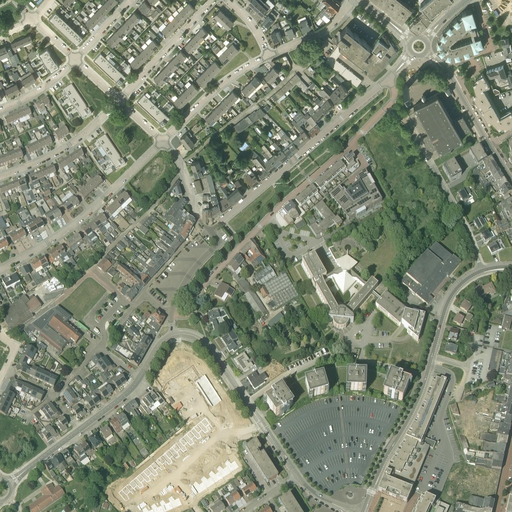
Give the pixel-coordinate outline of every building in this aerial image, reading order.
[(69,4),(72,0),(64,0),(63,2),(70,9),(72,6),(69,4)] [(113,5),(108,0),(106,0),(107,0),(103,4),(109,10),(113,5)] [(267,0),(262,5),(257,11),(262,16),(269,7),(271,9),(274,5),(268,0),(267,0)] [(327,5),(331,0),(321,0),(317,6),(319,8),(324,3),(327,5)] [(331,0),(327,5),(324,8),(323,8),(318,15),(321,18),(324,14),(328,18),(340,3),(336,0),(331,0)] [(401,0),(374,0),(401,21),(411,8),(401,0)] [(420,17),(426,23),(430,19),(431,17),(429,16),(442,5),(442,6),(443,5),(442,5),(448,0),(425,0),(419,6),(422,9),(418,12),(421,15),(419,16),(420,17)] [(257,11),(262,5),(258,1),(252,7),(257,11)] [(150,7),(148,5),(144,2),(139,7),(147,15),(149,12),(148,10),(150,7)] [(184,7),(189,13),(194,8),(191,6),(192,6),(188,2),(184,7)] [(104,14),(109,10),(103,4),(99,9),(104,14)] [(189,13),(184,7),(183,7),(179,12),(185,17),(189,13)] [(100,19),(104,14),(99,9),(94,13),(100,19)] [(50,20),(56,14),(52,10),(46,17),(50,20)] [(218,20),(224,14),(219,10),(217,12),(213,16),(218,20)] [(477,30),(475,23),(471,10),(461,13),(461,14),(449,24),(445,28),(442,32),(439,37),(437,40),(436,46),(437,50),(441,55),(445,57),(444,58),(450,59),(454,59),(474,53),(474,51),(483,48),(477,30)] [(130,17),(136,22),(140,18),(134,12),(130,17)] [(185,17),(179,12),(178,12),(175,16),(180,22),(185,17)] [(50,20),(54,24),(60,17),(56,13),(56,14),(50,20)] [(96,23),(100,19),(94,13),(90,18),(96,23)] [(223,25),(229,18),(224,14),(218,20),(223,25)] [(273,20),(268,15),(262,22),(267,27),(273,20)] [(426,24),(426,23),(420,17),(419,16),(418,15),(413,21),(409,27),(415,31),(418,31),(423,27),(426,24)] [(180,22),(175,16),(174,17),(170,21),(176,26),(180,22)] [(54,24),(58,27),(64,21),(60,17),(54,24)] [(125,22),(131,27),(136,22),(130,17),(125,22)] [(91,28),(96,23),(90,18),(85,22),(89,26),(91,28)] [(229,18),(223,25),(228,29),(231,26),(231,25),(233,23),(229,18)] [(310,28),(306,19),(298,22),(302,31),(310,28)] [(68,25),(64,21),(58,27),(62,31),(68,25)] [(172,31),(176,26),(170,21),(166,26),(172,31)] [(130,33),(133,30),(131,27),(125,22),(120,26),(126,32),(127,31),(130,33)] [(160,30),(154,24),(151,27),(156,33),(160,30)] [(66,35),(72,28),(68,25),(62,31),(66,35)] [(294,34),(291,27),(290,27),(289,25),(283,27),(288,37),(294,34)] [(124,34),(126,32),(120,26),(116,31),(122,37),(124,39),(127,37),(124,34)] [(172,31),(166,26),(161,30),(165,34),(167,36),(172,31)] [(198,32),(204,38),(208,33),(202,27),(198,32)] [(366,54),(371,48),(345,27),(341,33),(338,31),(331,39),(327,36),(323,38),(332,45),(334,42),(338,45),(346,51),(350,54),(350,55),(354,58),(354,57),(358,60),(358,61),(362,65),(369,56),(366,54)] [(70,39),(76,32),(72,28),(66,35),(70,39)] [(117,42),(122,37),(116,31),(111,36),(117,42)] [(274,41),(281,38),(277,31),(271,34),(274,41)] [(76,32),(70,39),(74,43),(80,36),(76,32)] [(193,37),(199,42),(204,38),(198,32),(193,37)] [(20,38),(23,44),(30,41),(31,44),(34,43),(30,35),(24,37),(20,38)] [(113,46),(117,42),(111,36),(107,41),(113,46)] [(501,38),(504,49),(504,54),(505,58),(508,57),(508,59),(511,58),(511,56),(511,53),(508,53),(507,46),(510,45),(510,43),(511,42),(511,36),(508,37),(507,36),(505,36),(504,38),(501,38)] [(195,47),(199,42),(193,37),(189,42),(195,47)] [(16,47),(23,44),(20,38),(17,40),(11,43),(15,52),(18,51),(16,47)] [(156,43),(153,40),(153,39),(148,44),(154,50),(158,45),(156,43)] [(228,48),(234,54),(238,49),(236,47),(238,44),(234,40),(230,43),(229,41),(225,45),(228,48)] [(387,47),(379,40),(372,48),(371,48),(366,54),(369,56),(373,59),(364,70),(369,73),(368,75),(372,79),(371,80),(372,80),(384,67),(383,68),(382,67),(386,61),(387,62),(396,53),(396,52),(397,51),(396,49),(394,50),(393,47),(393,48),(394,48),(393,47),(394,47),(391,42),(390,43),(390,42),(390,43),(387,47)] [(190,52),(195,47),(189,42),(184,46),(190,52)] [(149,54),(154,50),(148,44),(143,49),(149,54)] [(346,51),(338,45),(335,48),(325,61),(325,62),(356,87),(362,80),(335,59),(343,50),(346,52),(346,51)] [(0,59),(0,60),(7,57),(7,58),(10,56),(5,46),(0,48),(0,59)] [(43,58),(50,53),(47,48),(40,54),(43,58)] [(234,54),(228,48),(223,52),(229,58),(234,54)] [(28,54),(30,59),(37,52),(35,51),(33,49),(28,54)] [(145,59),(149,54),(143,49),(139,54),(145,59)] [(224,63),(229,58),(223,52),(220,50),(216,54),(222,60),(224,63)] [(176,55),(182,61),(186,56),(180,51),(176,55)] [(50,53),(43,58),(43,59),(46,63),(53,57),(50,53)] [(100,67),(106,60),(100,54),(93,61),(100,67)] [(140,64),(145,59),(139,54),(135,58),(140,64)] [(18,65),(17,63),(13,55),(9,57),(14,67),(18,65)] [(177,66),(182,61),(176,55),(171,60),(177,66)] [(50,67),(57,61),(53,57),(46,63),(50,67)] [(136,68),(140,64),(135,58),(130,63),(133,66),(134,66),(136,68)] [(106,73),(113,66),(106,60),(100,67),(106,73)] [(173,70),(177,66),(171,60),(167,65),(173,70)] [(54,71),(60,65),(57,61),(50,67),(54,71)] [(210,65),(216,72),(220,67),(218,64),(214,61),(210,65)] [(25,74),(31,83),(36,80),(32,73),(35,72),(28,62),(25,65),(28,70),(29,70),(30,71),(25,74)] [(168,75),(173,70),(167,65),(163,69),(168,75)] [(211,76),(216,72),(210,65),(205,70),(211,76)] [(113,66),(106,73),(112,79),(119,72),(113,66)] [(511,75),(510,70),(509,71),(505,72),(505,71),(503,66),(496,68),(495,68),(487,71),(489,78),(495,76),(496,78),(498,77),(499,80),(507,77),(510,88),(511,87),(511,75)] [(269,72),(274,77),(279,72),(276,69),(273,67),(269,72)] [(168,75),(163,69),(158,74),(164,80),(166,77),(168,75)] [(207,81),(211,76),(205,70),(200,74),(207,81)] [(119,72),(112,79),(119,85),(125,78),(119,72)] [(271,83),(276,79),(274,77),(269,72),(264,76),(266,78),(266,79),(269,82),(271,83)] [(334,89),(342,97),(348,91),(341,84),(341,83),(344,80),(337,73),(331,80),(337,86),(334,89)] [(26,87),(31,83),(25,74),(20,77),(22,79),(21,80),(26,87)] [(160,84),(164,80),(158,74),(154,79),(160,84)] [(202,85),(207,81),(200,74),(196,79),(199,83),(200,83),(202,85)] [(486,79),(483,74),(477,78),(478,80),(474,83),(476,91),(477,93),(474,94),(481,107),(482,106),(484,109),(483,110),(490,122),(492,120),(494,122),(500,128),(504,126),(505,128),(511,124),(511,111),(500,117),(484,88),(489,85),(486,79)] [(251,81),(256,86),(261,81),(258,78),(257,78),(255,76),(251,81)] [(66,87),(71,93),(79,87),(73,81),(66,87)] [(254,93),(258,88),(256,86),(251,81),(246,85),(254,93)] [(9,84),(14,93),(20,90),(16,83),(14,84),(13,82),(9,84)] [(187,88),(193,94),(198,89),(195,87),(196,87),(192,83),(187,88)] [(8,96),(14,93),(9,84),(6,86),(7,88),(5,89),(8,96)] [(98,98),(103,94),(94,85),(87,92),(92,97),(95,95),(98,98)] [(249,97),(254,93),(246,85),(242,90),(244,92),(247,95),(249,97)] [(342,97),(334,89),(331,92),(325,86),(321,90),(326,95),(330,99),(332,97),(337,102),(342,97)] [(84,94),(79,87),(71,93),(77,100),(84,94)] [(453,145),(462,140),(460,136),(470,130),(462,116),(452,121),(439,99),(452,92),(449,87),(446,89),(445,89),(413,107),(414,107),(416,113),(414,114),(416,116),(418,115),(429,134),(421,139),(429,153),(437,149),(439,153),(449,148),(449,149),(450,149),(451,149),(451,150),(451,149),(452,149),(453,149),(453,148),(453,147),(453,146),(453,145)] [(189,98),(193,94),(187,88),(183,92),(189,98)] [(228,96),(234,101),(238,97),(233,91),(228,96)] [(184,103),(189,98),(183,92),(178,97),(184,103)] [(82,107),(90,101),(84,94),(77,100),(82,107)] [(138,102),(145,108),(152,101),(145,95),(138,102)] [(328,100),(330,99),(326,95),(320,101),(330,110),(334,106),(328,100)] [(229,106),(234,101),(228,96),(223,100),(229,106)] [(184,103),(178,97),(177,97),(174,101),(173,101),(177,105),(180,107),(184,103)] [(40,102),(44,108),(47,106),(49,108),(52,107),(46,98),(40,102)] [(227,108),(229,106),(223,100),(219,105),(225,110),(226,111),(228,109),(227,108)] [(90,101),(82,107),(88,114),(95,107),(90,101)] [(158,107),(152,101),(145,108),(151,114),(158,107)] [(326,114),(330,110),(320,101),(317,104),(316,104),(318,106),(325,113),(326,114)] [(44,108),(40,102),(35,106),(40,114),(46,110),(44,108)] [(220,115),(225,110),(219,105),(214,109),(220,115)] [(325,113),(318,106),(315,110),(321,116),(325,113)] [(157,120),(164,113),(158,107),(151,114),(157,120)] [(321,116),(315,110),(312,107),(308,111),(318,120),(321,116)] [(255,112),(260,116),(261,117),(265,113),(260,108),(255,112)] [(23,112),(25,118),(29,116),(30,120),(33,118),(29,109),(23,112)] [(215,120),(220,115),(214,109),(210,114),(215,120)] [(255,112),(255,111),(248,115),(254,121),(260,116),(255,112)] [(19,121),(25,118),(23,112),(16,114),(19,121)] [(171,119),(164,113),(157,120),(164,126),(171,119)] [(283,128),(287,124),(277,113),(272,117),(283,128)] [(13,123),(19,121),(16,114),(10,117),(13,123)] [(211,124),(215,120),(210,114),(205,118),(211,124)] [(296,122),(299,126),(303,122),(295,114),(292,118),(296,122)] [(249,125),(254,121),(248,115),(248,116),(247,116),(243,119),(249,125)] [(9,125),(13,123),(10,117),(4,120),(7,126),(4,127),(7,132),(9,131),(8,129),(11,128),(9,125)] [(320,129),(310,117),(306,120),(310,125),(306,128),(308,130),(308,131),(312,136),(320,129)] [(244,128),(249,125),(243,119),(238,122),(244,128)] [(239,132),(244,128),(238,122),(233,126),(239,132)] [(304,130),(299,126),(296,122),(294,125),(298,129),(301,133),(299,134),(306,141),(310,137),(304,130)] [(59,131),(63,137),(69,134),(64,127),(61,129),(59,131)] [(105,134),(111,141),(118,135),(113,128),(105,134)] [(58,141),(63,137),(59,131),(54,134),(58,141)] [(184,143),(190,138),(186,133),(180,138),(184,143)] [(286,134),(285,133),(280,137),(282,139),(285,141),(287,144),(288,144),(289,144),(295,152),(299,148),(299,147),(292,140),(289,137),(286,134)] [(306,141),(299,134),(292,140),(299,147),(306,141)] [(116,147),(124,141),(118,135),(111,141),(116,147)] [(14,152),(17,160),(23,158),(21,153),(24,152),(23,147),(22,147),(22,146),(18,137),(14,138),(18,148),(13,150),(13,151),(14,151),(14,152)] [(43,140),(47,147),(52,144),(49,137),(43,140)] [(190,138),(184,143),(188,149),(190,147),(194,144),(190,138)] [(47,147),(43,140),(37,143),(41,150),(47,147)] [(116,147),(122,154),(129,148),(124,141),(116,147)] [(288,156),(282,149),(282,150),(274,142),(272,144),(275,147),(279,152),(277,153),(275,152),(282,161),(288,156)] [(30,155),(35,153),(32,145),(31,143),(25,146),(26,148),(30,155)] [(35,153),(41,150),(37,143),(34,144),(32,145),(35,153)] [(291,155),(295,152),(289,144),(288,144),(287,144),(282,149),(288,156),(289,156),(291,154),(291,155)] [(487,161),(487,160),(479,147),(469,153),(477,167),(487,161)] [(129,148),(122,154),(127,161),(135,155),(129,148)] [(282,161),(275,152),(274,153),(276,154),(273,156),(266,148),(264,150),(265,152),(276,166),(282,161)] [(74,154),(78,160),(81,158),(83,161),(86,159),(80,151),(74,154)] [(17,160),(14,152),(8,155),(11,162),(17,160)] [(264,162),(258,155),(254,152),(252,154),(255,157),(252,160),(257,166),(259,164),(263,169),(261,170),(262,171),(259,174),(258,173),(256,175),(255,174),(254,174),(259,180),(271,171),(264,162)] [(271,171),(276,166),(265,152),(263,154),(263,155),(267,160),(264,162),(271,171)] [(72,163),(78,160),(74,154),(69,158),(72,163)] [(5,165),(11,162),(8,155),(3,157),(5,165)] [(343,166),(346,169),(347,171),(351,168),(350,167),(354,163),(352,161),(355,159),(352,155),(349,157),(347,155),(342,159),(346,163),(343,166)] [(67,167),(72,163),(69,158),(63,161),(67,167)] [(487,161),(477,167),(481,172),(494,164),(490,158),(487,161)] [(193,170),(204,165),(203,162),(201,162),(201,160),(190,164),(193,170)] [(229,167),(224,160),(220,162),(226,170),(229,167)] [(63,161),(58,165),(63,174),(65,172),(64,169),(67,167),(63,161)] [(461,176),(453,162),(442,168),(450,182),(461,176)] [(346,169),(343,166),(340,163),(340,164),(340,165),(339,164),(336,167),(341,173),(346,169)] [(477,167),(471,171),(483,189),(490,185),(492,184),(491,181),(501,175),(497,169),(494,164),(481,172),(477,167)] [(204,165),(193,170),(195,176),(206,171),(204,165)] [(47,170),(50,176),(53,174),(55,178),(57,176),(53,167),(47,170)] [(336,167),(336,168),(335,167),(331,170),(332,171),(337,177),(341,173),(336,167)] [(44,178),(50,176),(47,170),(41,172),(44,179),(44,178)] [(253,186),(259,180),(254,174),(252,171),(245,177),(248,181),(253,186)] [(332,171),(331,172),(331,171),(327,174),(328,175),(328,174),(333,180),(337,177),(332,171)] [(368,178),(367,175),(365,171),(355,179),(357,181),(355,182),(359,189),(356,190),(355,188),(355,189),(348,195),(343,190),(344,191),(343,192),(339,188),(329,196),(343,213),(342,214),(348,221),(356,216),(355,215),(364,210),(365,211),(382,202),(374,187),(372,188),(367,179),(368,178)] [(45,182),(44,178),(44,179),(41,172),(35,175),(38,181),(40,180),(42,184),(43,183),(44,187),(47,185),(45,182)] [(95,175),(97,177),(98,178),(99,179),(101,181),(104,178),(99,172),(95,175)] [(328,174),(328,175),(327,175),(326,174),(323,177),(324,178),(329,184),(333,180),(328,174)] [(33,187),(35,190),(40,187),(38,181),(35,175),(29,178),(33,187)] [(239,198),(233,191),(229,194),(223,186),(228,183),(228,182),(232,180),(229,175),(219,181),(222,185),(220,186),(226,197),(227,197),(232,203),(239,198)] [(492,188),(504,180),(501,175),(491,181),(492,184),(490,185),(492,188)] [(93,181),(98,187),(103,183),(97,177),(93,181)] [(324,178),(323,179),(322,178),(319,181),(320,182),(325,187),(329,184),(324,178)] [(18,182),(20,188),(24,187),(25,190),(28,189),(24,180),(18,182)] [(495,193),(508,185),(504,180),(492,188),(495,193)] [(93,192),(98,187),(93,181),(88,186),(93,192)] [(14,190),(20,188),(18,182),(12,184),(14,190)] [(320,182),(319,182),(318,182),(315,184),(320,191),(325,187),(320,182)] [(8,193),(14,190),(12,184),(5,187),(8,193)] [(69,187),(75,193),(77,191),(71,185),(69,187)] [(504,201),(510,198),(508,195),(511,192),(508,185),(495,193),(490,196),(492,199),(497,196),(498,194),(499,193),(501,193),(503,198),(504,201)] [(83,190),(82,188),(80,186),(78,188),(81,192),(79,194),(84,200),(89,196),(83,190)] [(88,186),(85,188),(84,186),(82,188),(83,190),(89,196),(93,192),(88,186)] [(176,188),(173,186),(169,192),(171,194),(179,200),(180,197),(182,197),(179,189),(177,189),(177,188),(176,188)] [(222,211),(232,203),(227,197),(226,197),(220,186),(218,188),(223,195),(221,196),(222,197),(219,199),(218,197),(217,198),(216,198),(216,199),(220,207),(222,211)] [(75,194),(75,193),(69,187),(67,190),(70,193),(73,196),(75,194)] [(243,194),(239,188),(237,187),(235,189),(233,188),(232,189),(233,190),(233,191),(239,198),(243,194)] [(309,191),(314,197),(318,193),(312,187),(309,190),(309,191)] [(471,194),(468,188),(458,194),(463,203),(469,200),(467,196),(471,194)] [(309,191),(308,190),(305,193),(305,194),(305,195),(304,195),(309,201),(314,197),(309,191)] [(216,198),(217,198),(215,192),(211,192),(210,197),(210,199),(212,199),(213,203),(212,204),(213,206),(212,207),(215,210),(215,211),(217,214),(222,211),(220,207),(216,199),(216,198)] [(120,198),(125,203),(130,199),(124,194),(120,198)] [(304,195),(305,195),(304,194),(300,197),(301,198),(300,198),(305,204),(309,201),(304,195)] [(210,218),(210,199),(210,197),(208,197),(208,195),(202,195),(202,218),(210,218)] [(79,204),(73,196),(67,200),(73,209),(79,204)] [(73,209),(67,200),(63,203),(62,202),(60,203),(56,197),(54,198),(59,206),(62,205),(68,213),(73,209)] [(57,208),(59,206),(54,198),(51,200),(56,207),(50,211),(52,214),(56,220),(62,217),(57,208)] [(125,203),(120,198),(115,202),(121,208),(123,210),(127,206),(125,203)] [(300,198),(296,200),(297,201),(296,202),(295,201),(301,208),(305,204),(300,198)] [(504,211),(511,207),(511,199),(511,200),(510,198),(504,201),(505,201),(500,204),(504,211)] [(178,214),(181,211),(184,207),(187,203),(181,200),(178,205),(174,211),(178,214)] [(116,212),(121,208),(115,202),(111,207),(116,212)] [(166,220),(174,226),(188,236),(188,235),(193,228),(178,214),(174,211),(178,205),(175,203),(166,215),(169,216),(166,220)] [(295,209),(290,203),(282,210),(283,211),(282,212),(286,217),(283,219),(289,226),(293,224),(293,223),(292,221),(298,217),(294,210),(295,209)] [(336,219),(322,203),(313,210),(314,210),(316,208),(320,212),(318,213),(325,221),(320,225),(318,223),(313,226),(314,226),(310,228),(316,238),(320,235),(321,236),(334,225),(336,228),(342,224),(337,218),(336,219)] [(112,217),(116,212),(111,207),(106,211),(112,217)] [(505,220),(511,217),(511,207),(504,211),(501,213),(505,220)] [(42,217),(38,210),(35,211),(39,218),(35,220),(33,217),(31,218),(38,231),(44,227),(39,218),(42,217)] [(178,214),(193,228),(195,223),(181,211),(178,214)] [(56,220),(52,214),(46,218),(49,224),(56,220)] [(97,219),(104,228),(107,231),(111,228),(109,226),(110,225),(106,221),(107,221),(102,215),(97,219)] [(511,228),(511,217),(505,220),(499,222),(501,226),(498,227),(500,233),(503,231),(511,228)] [(31,234),(38,231),(31,218),(26,221),(26,220),(22,222),(24,227),(25,227),(27,226),(31,234)] [(482,220),(481,218),(473,222),(478,230),(485,226),(485,224),(482,220)] [(99,232),(104,228),(97,219),(92,223),(97,229),(99,232)] [(24,227),(22,222),(21,220),(18,222),(21,228),(17,230),(15,226),(13,227),(13,228),(20,240),(26,237),(21,228),(24,227)] [(87,227),(92,233),(97,229),(92,223),(87,227)] [(146,229),(142,226),(139,230),(145,236),(149,232),(146,229)] [(172,231),(184,242),(188,236),(174,226),(171,230),(171,231),(172,231)] [(93,244),(91,241),(96,237),(92,233),(87,227),(82,231),(87,237),(88,238),(85,240),(91,247),(93,244)] [(174,253),(180,246),(172,239),(157,227),(156,229),(160,233),(159,234),(163,237),(160,240),(160,241),(174,253)] [(14,244),(20,240),(13,228),(10,229),(12,233),(9,235),(14,244)] [(184,242),(172,231),(170,233),(174,236),(172,239),(180,246),(184,242)] [(491,239),(487,232),(481,235),(482,238),(482,239),(483,239),(485,243),(491,239)] [(91,247),(85,240),(83,242),(78,235),(72,239),(78,248),(84,243),(88,249),(91,247)] [(72,252),(78,248),(72,239),(66,243),(71,250),(68,252),(71,257),(74,255),(72,252)] [(8,247),(5,240),(0,242),(0,246),(2,250),(8,247)] [(171,257),(174,253),(160,241),(159,241),(160,242),(157,246),(165,254),(162,252),(160,250),(159,251),(169,259),(171,257)] [(262,262),(265,260),(258,249),(255,245),(252,241),(239,253),(243,257),(254,270),(260,264),(262,262)] [(502,249),(498,242),(488,248),(488,247),(487,248),(491,255),(502,249)] [(121,243),(117,247),(122,252),(126,248),(121,243)] [(401,283),(416,296),(427,305),(433,299),(429,296),(446,276),(448,278),(461,262),(453,256),(451,257),(435,244),(427,253),(427,252),(401,283)] [(71,257),(68,252),(66,254),(61,247),(55,251),(63,263),(63,262),(65,261),(64,259),(67,257),(69,260),(72,258),(71,257)] [(64,264),(63,262),(63,263),(55,251),(49,255),(50,256),(48,258),(51,264),(54,262),(55,263),(58,261),(61,266),(64,264)] [(168,261),(169,259),(159,251),(158,252),(160,254),(157,258),(165,264),(168,261)] [(165,264),(157,258),(151,252),(149,254),(154,259),(152,261),(161,269),(165,264)] [(144,263),(146,261),(140,255),(140,256),(137,253),(136,255),(138,257),(144,263)] [(232,262),(239,268),(242,265),(245,269),(248,267),(244,262),(237,256),(232,262)] [(149,281),(156,274),(148,266),(144,263),(138,257),(135,260),(144,268),(148,272),(144,276),(149,281)] [(353,320),(352,319),(351,318),(372,294),(373,292),(377,287),(371,281),(367,286),(350,272),(356,265),(347,257),(336,263),(341,271),(326,279),(314,257),(302,264),(312,283),(311,284),(314,289),(316,289),(331,316),(330,317),(329,317),(329,318),(328,318),(328,319),(328,320),(328,321),(332,321),(333,325),(334,328),(337,329),(340,330),(343,330),(346,329),(348,326),(348,323),(353,323),(353,322),(353,321),(353,320)] [(38,261),(41,268),(48,264),(44,258),(38,261)] [(104,274),(111,266),(104,259),(97,267),(104,274)] [(43,270),(41,268),(38,261),(32,265),(37,274),(34,275),(40,285),(48,280),(46,277),(42,279),(41,277),(40,278),(37,273),(40,271),(42,275),(45,274),(43,270)] [(156,274),(161,269),(152,261),(148,266),(156,274)] [(228,268),(235,273),(239,268),(232,262),(228,268)] [(134,285),(138,281),(128,272),(121,266),(117,270),(125,277),(124,278),(125,280),(132,286),(134,285)] [(269,266),(252,277),(259,288),(276,277),(269,266)] [(30,275),(29,273),(26,268),(20,271),(27,284),(31,281),(28,276),(30,275)] [(144,276),(142,274),(140,277),(131,269),(128,271),(128,272),(138,281),(144,287),(149,281),(144,276)] [(20,282),(18,278),(15,274),(8,278),(9,280),(6,281),(5,279),(2,281),(2,280),(7,289),(16,284),(20,282)] [(235,281),(237,283),(240,280),(237,276),(236,274),(232,277),(235,281)] [(285,274),(264,286),(277,308),(298,296),(285,274)] [(36,287),(40,285),(34,275),(31,277),(36,287)] [(241,288),(244,292),(246,294),(244,296),(259,319),(268,314),(252,290),(243,278),(240,280),(237,283),(241,288)] [(138,294),(141,291),(144,287),(138,281),(134,285),(136,287),(133,290),(138,294)] [(235,291),(225,286),(221,283),(219,286),(220,287),(215,296),(221,300),(225,294),(231,297),(235,291)] [(496,293),(493,289),(491,284),(482,288),(482,287),(476,289),(480,298),(490,293),(491,295),(496,293)] [(120,293),(126,287),(125,287),(123,285),(121,285),(117,289),(120,293)] [(263,286),(258,289),(264,298),(268,295),(263,286)] [(129,288),(128,290),(125,293),(127,295),(125,297),(131,303),(138,294),(133,290),(132,291),(129,288)] [(381,299),(373,292),(372,294),(380,301),(376,306),(380,310),(382,308),(384,310),(383,312),(384,310),(387,312),(385,314),(391,319),(393,318),(395,320),(394,321),(395,320),(398,322),(396,323),(399,326),(402,323),(403,324),(405,324),(404,326),(404,327),(408,330),(407,333),(408,333),(410,335),(412,337),(417,342),(424,316),(413,313),(413,312),(403,303),(400,306),(386,294),(381,299)] [(20,299),(32,315),(42,307),(35,298),(34,298),(29,302),(24,295),(20,299)] [(33,317),(32,315),(20,299),(0,313),(7,325),(12,333),(33,317)] [(472,307),(469,305),(465,302),(464,302),(465,303),(461,309),(460,308),(461,309),(460,309),(467,313),(472,307)] [(511,310),(511,302),(506,305),(506,306),(502,307),(501,315),(511,310)] [(34,328),(62,351),(71,340),(76,344),(82,337),(66,324),(72,317),(58,306),(50,310),(30,325),(34,328)] [(220,318),(218,311),(206,315),(208,322),(211,321),(212,323),(211,324),(212,324),(215,333),(215,334),(222,331),(221,326),(218,327),(217,322),(216,322),(215,319),(220,318)] [(147,312),(147,313),(139,321),(141,322),(144,319),(146,321),(150,316),(147,312)] [(152,326),(161,316),(157,312),(149,319),(151,322),(149,324),(148,325),(151,327),(152,327),(152,326)] [(272,329),(285,318),(281,313),(268,324),(272,329)] [(161,316),(152,326),(152,327),(155,330),(154,331),(151,330),(147,337),(153,341),(154,337),(155,335),(156,333),(157,333),(165,319),(161,316)] [(464,319),(461,318),(457,316),(453,323),(460,326),(464,319)] [(502,331),(506,331),(506,330),(511,331),(511,325),(511,317),(505,316),(502,331)] [(132,326),(129,329),(138,337),(139,337),(138,333),(132,326)] [(32,332),(29,327),(24,331),(28,335),(32,332)] [(226,333),(227,334),(221,339),(226,347),(227,346),(228,348),(227,349),(229,352),(232,350),(234,353),(238,350),(242,347),(240,345),(236,347),(233,342),(238,338),(232,329),(226,333)] [(468,335),(469,332),(457,329),(456,332),(451,330),(448,340),(456,342),(458,336),(461,337),(462,333),(468,335)] [(153,341),(147,337),(145,339),(142,337),(141,338),(143,340),(142,341),(141,340),(139,343),(141,344),(140,344),(148,348),(151,342),(153,341)] [(148,348),(140,344),(140,345),(137,343),(137,345),(133,343),(132,347),(137,350),(145,354),(148,348)] [(457,349),(451,347),(447,346),(445,353),(455,356),(457,349)] [(24,351),(37,357),(38,355),(36,354),(37,351),(34,350),(32,349),(27,347),(26,349),(25,348),(24,351)] [(142,360),(145,354),(137,350),(134,356),(142,360)] [(511,354),(493,350),(490,363),(489,369),(488,372),(497,374),(504,375),(511,377),(511,354)] [(36,359),(37,357),(24,351),(22,354),(24,354),(23,356),(28,359),(32,361),(33,358),(36,359)] [(249,360),(244,353),(234,360),(238,365),(239,364),(245,372),(253,366),(251,363),(248,364),(246,362),(249,360)] [(26,364),(28,359),(23,356),(19,364),(20,365),(21,368),(26,366),(26,364)] [(97,364),(102,360),(99,356),(92,362),(90,363),(91,364),(92,363),(95,366),(97,364)] [(142,360),(134,356),(133,357),(130,362),(130,363),(138,367),(142,360)] [(99,370),(108,363),(104,358),(102,360),(97,364),(95,366),(97,369),(98,368),(99,370)] [(108,370),(111,367),(108,363),(99,370),(100,371),(101,370),(104,373),(108,369),(108,370)] [(32,370),(27,367),(26,366),(21,368),(22,370),(21,372),(29,376),(32,370)] [(34,378),(39,368),(37,367),(37,369),(33,367),(32,370),(29,376),(34,378)] [(39,380),(43,372),(40,370),(41,368),(39,368),(34,378),(39,380)] [(44,383),(49,373),(47,372),(46,373),(43,372),(39,380),(44,383)] [(49,385),(53,376),(50,375),(50,373),(49,373),(44,383),(49,385)] [(116,378),(122,386),(126,382),(121,376),(119,373),(115,376),(117,378),(116,378)] [(256,373),(247,379),(254,388),(255,390),(265,383),(264,381),(268,379),(264,374),(259,377),(256,373)] [(354,374),(352,374),(347,374),(346,388),(349,388),(349,390),(360,390),(360,388),(364,389),(365,375),(354,374)] [(389,375),(390,376),(389,378),(383,394),(391,397),(391,398),(394,399),(394,398),(402,401),(409,383),(410,384),(410,383),(401,379),(402,378),(398,377),(398,378),(389,375)] [(511,386),(511,377),(504,375),(502,384),(511,386)] [(53,376),(49,385),(54,387),(59,377),(57,376),(56,378),(53,376)] [(322,377),(318,378),(317,379),(305,382),(309,396),(311,395),(312,397),(324,393),(324,391),(326,391),(322,377)] [(118,389),(122,386),(116,378),(112,382),(111,379),(108,381),(112,387),(114,385),(118,389)] [(405,438),(429,448),(433,449),(436,443),(422,437),(424,432),(427,424),(434,406),(438,397),(444,384),(445,384),(446,381),(441,379),(440,381),(434,379),(432,382),(431,386),(429,390),(426,397),(424,401),(423,404),(422,407),(417,417),(415,421),(411,427),(410,431),(407,434),(405,438)] [(22,390),(25,385),(17,381),(16,383),(14,384),(15,388),(17,388),(22,390)] [(110,388),(112,387),(108,381),(106,383),(108,385),(103,389),(110,397),(111,396),(111,394),(113,392),(110,388)] [(14,389),(15,388),(14,384),(11,385),(10,384),(6,392),(11,394),(14,389)] [(511,386),(502,384),(501,384),(501,387),(503,387),(503,388),(504,388),(504,387),(506,388),(505,395),(511,396),(511,386)] [(25,397),(30,387),(25,385),(22,390),(21,393),(24,395),(23,397),(25,397)] [(110,397),(103,389),(101,386),(95,391),(99,397),(101,395),(104,399),(107,397),(108,398),(110,397)] [(31,398),(35,390),(30,387),(25,397),(26,398),(27,396),(31,398)] [(66,400),(74,395),(70,390),(72,389),(71,387),(66,390),(67,393),(63,396),(66,400)] [(282,389),(274,394),(274,393),(271,395),(271,396),(263,401),(264,402),(265,402),(268,406),(270,409),(272,412),(276,417),(283,412),(283,413),(286,411),(285,410),(292,405),(284,393),(282,390),(282,389)] [(35,402),(40,392),(35,390),(31,398),(34,400),(33,401),(35,402)] [(97,398),(99,397),(95,391),(92,393),(88,396),(88,397),(88,396),(95,406),(100,402),(97,398)] [(15,396),(11,394),(6,392),(5,394),(3,393),(2,396),(15,402),(16,400),(14,399),(15,396)] [(40,392),(35,402),(36,403),(37,401),(41,402),(45,394),(40,392)] [(147,398),(156,409),(164,403),(158,394),(155,396),(152,392),(143,399),(146,397),(147,398)] [(511,396),(505,395),(502,395),(503,392),(500,392),(500,394),(496,393),(494,400),(498,401),(497,404),(498,404),(511,407),(511,396)] [(74,395),(66,400),(68,403),(67,404),(70,408),(79,402),(81,400),(79,398),(76,393),(74,395)] [(14,404),(15,402),(2,396),(1,399),(2,400),(1,401),(11,406),(12,403),(14,404)] [(93,408),(95,406),(88,396),(88,397),(83,400),(82,399),(81,401),(89,412),(94,409),(93,408)] [(148,416),(156,409),(147,398),(142,402),(144,405),(141,407),(148,416)] [(9,409),(11,406),(1,401),(0,403),(0,406),(11,412),(12,410),(9,409)] [(128,405),(137,417),(139,418),(141,416),(136,410),(138,408),(137,405),(134,401),(128,405)] [(455,402),(450,404),(454,417),(459,415),(455,402)] [(511,415),(511,407),(498,404),(497,412),(511,415)] [(48,414),(55,409),(51,405),(47,408),(45,406),(40,410),(45,416),(48,414)] [(137,417),(128,405),(123,409),(128,415),(126,417),(129,421),(132,419),(129,416),(132,414),(137,420),(139,419),(137,417)] [(10,414),(11,412),(0,406),(0,413),(6,416),(7,413),(10,414)] [(79,409),(77,407),(72,410),(77,417),(80,415),(82,418),(87,414),(84,410),(83,411),(81,412),(79,409)] [(55,409),(48,414),(51,419),(53,421),(61,415),(58,411),(56,412),(55,409)] [(511,420),(511,415),(497,412),(494,411),(493,416),(489,415),(488,417),(492,418),(491,423),(510,427),(511,420)] [(63,417),(59,420),(58,421),(60,424),(58,426),(62,432),(67,429),(65,426),(68,424),(63,417)] [(117,422),(123,429),(129,424),(124,417),(118,421),(117,422)] [(117,422),(118,421),(117,421),(116,421),(116,420),(110,425),(117,434),(123,430),(122,429),(123,429),(117,422)] [(510,427),(491,423),(490,423),(489,428),(509,433),(510,427)] [(113,435),(109,429),(107,427),(99,433),(105,441),(113,435)] [(46,431),(52,439),(54,437),(55,438),(59,435),(55,429),(52,431),(51,428),(46,431)] [(509,433),(489,428),(489,429),(483,428),(482,428),(481,433),(482,433),(482,431),(487,432),(486,434),(508,439),(509,433)] [(47,442),(52,439),(46,431),(42,435),(40,432),(38,434),(42,439),(44,438),(47,442)] [(486,434),(482,433),(481,433),(479,441),(484,442),(506,447),(508,439),(486,434)] [(102,444),(99,439),(96,435),(89,440),(95,449),(102,444)] [(429,448),(405,438),(401,446),(398,450),(396,454),(393,460),(389,466),(386,473),(386,472),(383,480),(379,488),(379,489),(378,490),(378,492),(385,495),(392,498),(406,504),(409,497),(411,492),(417,479),(422,466),(426,455),(429,448)] [(261,450),(258,446),(256,442),(254,440),(246,445),(245,443),(242,445),(245,449),(246,448),(267,483),(278,476),(275,472),(272,468),(268,462),(268,461),(263,453),(261,450)] [(505,452),(506,447),(484,442),(482,447),(505,452)] [(79,447),(85,455),(90,451),(85,443),(79,447)] [(85,455),(79,447),(74,451),(80,459),(77,460),(77,461),(80,463),(87,458),(85,455)] [(504,457),(505,452),(482,447),(481,452),(485,453),(504,457)] [(139,452),(144,458),(149,455),(144,449),(139,452)] [(66,451),(65,451),(60,455),(66,462),(67,461),(70,465),(76,471),(79,469),(73,460),(71,458),(66,451)] [(502,464),(504,457),(485,453),(483,459),(483,460),(502,464)] [(54,459),(63,471),(66,469),(62,464),(64,463),(59,455),(54,459)] [(60,473),(63,471),(54,459),(49,462),(54,470),(57,468),(60,473)] [(477,459),(475,464),(501,471),(502,464),(483,460),(477,459)] [(52,471),(54,470),(49,462),(45,465),(44,466),(52,478),(56,476),(52,471)] [(467,474),(452,480),(455,487),(462,488),(463,490),(465,489),(472,490),(472,489),(470,486),(472,474),(467,474)] [(99,480),(104,484),(107,480),(103,476),(99,480)] [(229,493),(230,494),(231,496),(235,503),(240,499),(236,493),(239,491),(237,488),(233,482),(230,484),(234,490),(229,493)] [(100,492),(104,486),(99,483),(95,489),(100,492)] [(247,487),(251,494),(256,491),(252,484),(247,487)] [(54,490),(51,485),(46,488),(41,492),(44,496),(27,508),(30,511),(40,511),(64,495),(58,487),(54,490)] [(251,494),(247,487),(246,487),(245,485),(240,488),(242,490),(241,491),(246,497),(251,494)] [(222,500),(220,497),(217,492),(214,494),(218,500),(213,503),(219,511),(220,511),(225,509),(220,501),(222,500)] [(458,504),(482,509),(492,511),(494,502),(484,500),(460,494),(458,504)] [(300,511),(300,510),(299,509),(297,506),(292,499),(290,495),(289,495),(279,501),(285,511),(300,511)] [(230,506),(235,503),(231,496),(225,499),(230,506)] [(446,511),(449,507),(425,496),(419,499),(413,511),(446,511)] [(219,511),(213,503),(208,507),(211,511),(219,511)] [(453,511),(491,511),(492,511),(482,509),(458,504),(455,503),(453,511)]
